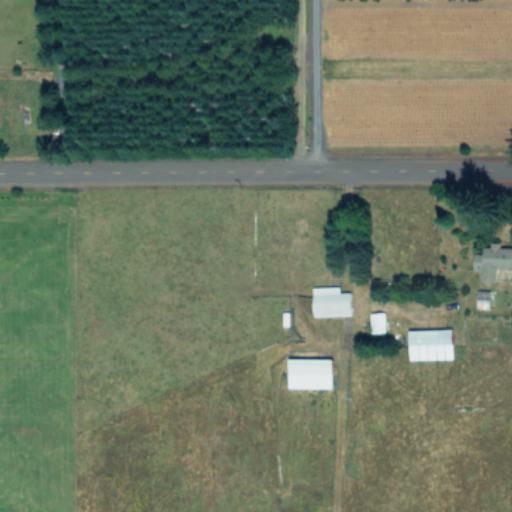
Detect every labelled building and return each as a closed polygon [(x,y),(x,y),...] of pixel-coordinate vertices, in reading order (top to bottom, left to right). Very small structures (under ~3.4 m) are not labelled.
[(511,247),(500,247),(500,245),(483,245),(483,253),(474,253),(473,269),(480,270),(480,279),(496,280),(497,268),(511,268),(511,247)] [(338,286),(312,287),(313,316),(350,315),(349,291),(339,292),(338,286)] [(384,332),(384,312),(369,312),(369,332),(384,332)] [(407,330),(408,359),(452,358),(451,329),(407,330)] [(331,358),(287,358),(287,387),(331,388),(331,358)]
